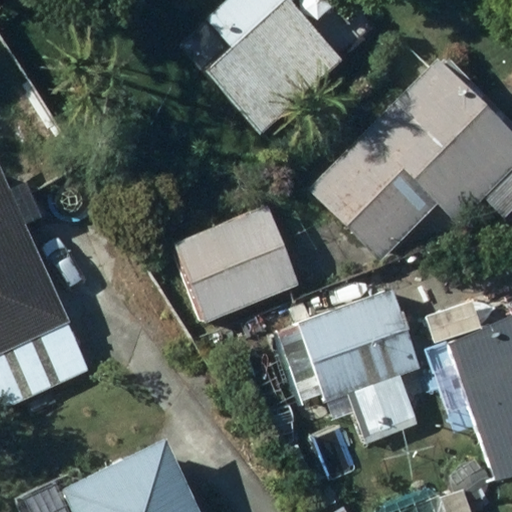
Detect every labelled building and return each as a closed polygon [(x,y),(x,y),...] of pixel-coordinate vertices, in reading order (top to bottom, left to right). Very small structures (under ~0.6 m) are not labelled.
[(217,0),(199,18),(224,44),(197,69),(258,133),(339,57),(285,0),(217,0)] [(429,59),(307,188),(379,257),(432,201),(452,221),(479,193),(503,217),(511,207),(511,120),(446,58),(438,67),(429,59)] [(0,407),(87,368),(20,220),(36,212),(21,179),(4,186),(0,177),(0,407)] [(263,206),(169,243),(200,321),(294,284),(263,206)] [(347,394),(417,368),(386,287),(292,322),(323,404),(334,399),(341,417),(353,412),(347,394)] [(511,316),(443,342),(492,480),(511,473),(511,316)] [(195,511),(158,436),(55,486),(67,511),(195,511)] [(467,511),(458,489),(437,497),(443,511),(440,511),(467,511)]
